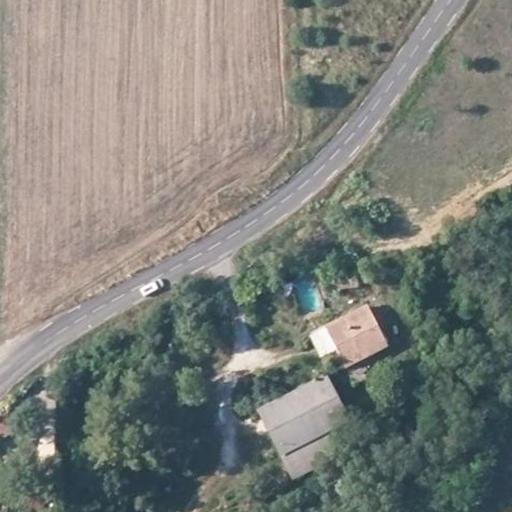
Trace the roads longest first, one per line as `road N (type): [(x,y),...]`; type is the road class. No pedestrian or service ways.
road 1 (tertiary): [(0,379),(302,185),(352,135),(450,0)]
road 2 (track): [(215,247),(238,334),(209,477),(189,511)]
